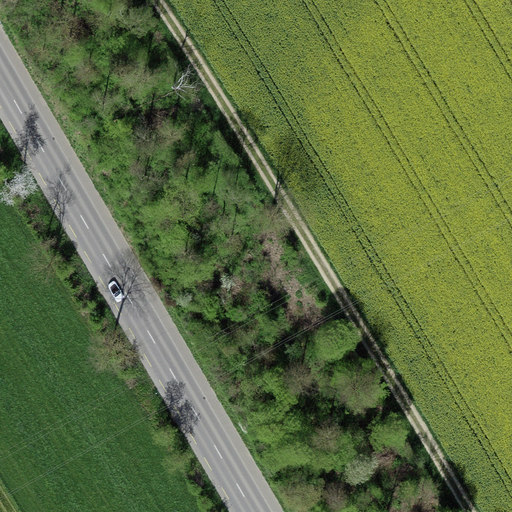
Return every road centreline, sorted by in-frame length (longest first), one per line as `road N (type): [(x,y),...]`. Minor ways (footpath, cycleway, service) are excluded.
road 1 (track): [(465,511),(158,0)]
road 2 (tertiary): [(0,74),(253,511)]
